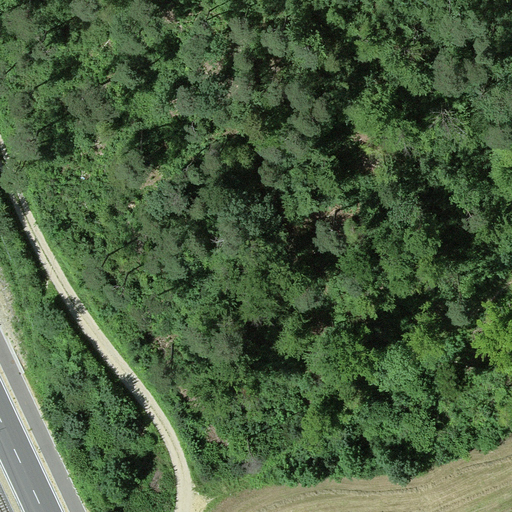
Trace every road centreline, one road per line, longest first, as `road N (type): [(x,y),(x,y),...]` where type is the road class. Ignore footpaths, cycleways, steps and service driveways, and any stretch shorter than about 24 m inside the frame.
road 1 (track): [(178,511),(172,443),(52,271),(0,148)]
road 2 (track): [(180,511),(322,435),(511,274)]
